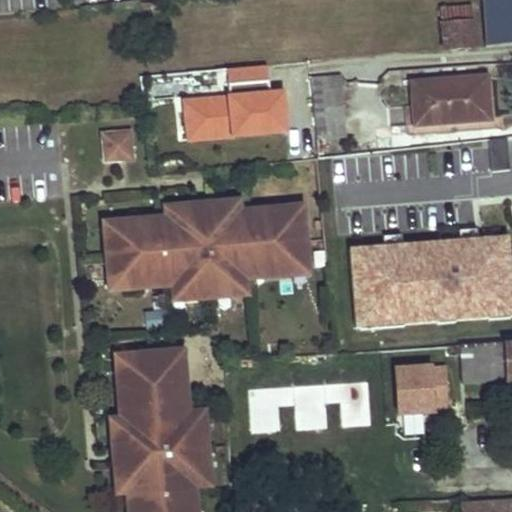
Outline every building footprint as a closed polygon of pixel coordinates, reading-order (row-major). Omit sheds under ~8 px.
[(511,0),(482,0),(486,42),(483,41),(484,49),(511,46),(511,0)] [(167,4),(139,6),(140,27),(168,24),(167,4)] [(472,14),(444,15),(444,23),(473,21),(472,14)] [(441,23),(444,50),(477,47),(475,21),(473,21),(444,23),(441,23)] [(342,76),(310,78),(312,92),(343,90),(342,76)] [(487,79),(411,84),(415,125),(490,120),(487,79)] [(227,82),(228,113),(270,112),(269,81),(227,82)] [(65,158),(93,160),(95,129),(66,128),(65,158)] [(129,135),(104,137),(106,162),(131,159),(129,135)] [(492,171),(508,169),(504,139),(488,142),(492,171)] [(303,209),(287,211),(288,222),(304,221),(303,209)] [(120,237),(105,238),(108,281),(124,279),(125,291),(183,286),(183,293),(236,289),(236,281),(293,276),(292,264),(307,263),(304,221),(288,222),(287,211),(272,212),(272,210),(242,212),(242,215),(228,216),(228,213),(178,217),(179,221),(165,222),(164,220),(135,222),(135,224),(119,225),(120,237)] [(119,225),(104,227),(105,238),(120,237),(119,225)] [(511,343),(511,262),(476,263),(476,266),(478,320),(511,320),(511,332),(510,332),(510,343),(511,343)] [(307,263),(292,264),(293,276),(308,274),(307,263)] [(124,279),(108,281),(109,292),(125,291),(124,279)] [(511,343),(510,343),(459,347),(460,355),(461,385),(504,382),(504,385),(511,384),(511,343)] [(459,347),(447,348),(448,357),(460,355),(459,347)] [(183,352),(171,353),(173,369),(184,368),(183,352)] [(173,369),(171,353),(129,357),(130,373),(119,374),(120,389),(118,389),(121,419),(123,419),(124,433),(121,433),(126,482),(129,482),(130,496),(128,496),(129,511),(196,511),(194,478),(201,477),(197,425),(190,425),(184,368),(173,369)] [(129,357),(118,358),(119,374),(130,373),(129,357)] [(394,359),(394,413),(435,413),(435,359),(394,359)] [(437,407),(446,407),(445,360),(436,360),(437,407)] [(511,511),(511,501),(462,505),(461,511),(511,511)]
